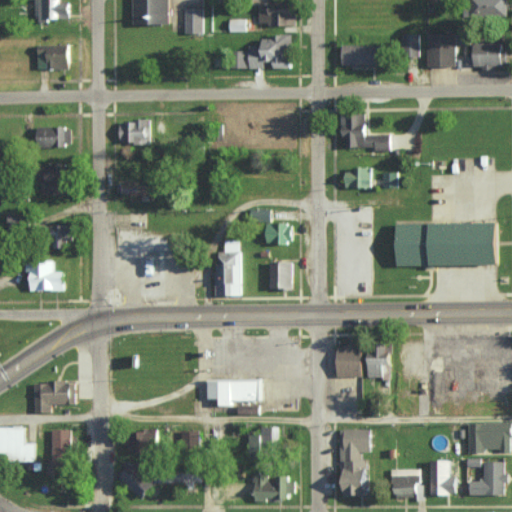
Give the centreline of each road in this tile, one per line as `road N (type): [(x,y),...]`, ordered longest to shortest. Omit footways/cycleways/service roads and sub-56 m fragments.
road 1 (residential): [(511,87),(0,95)]
road 2 (residential): [(319,511),(315,0)]
road 3 (residential): [(99,511),(97,0)]
road 4 (secondary): [(99,320),(228,310),(511,311)]
